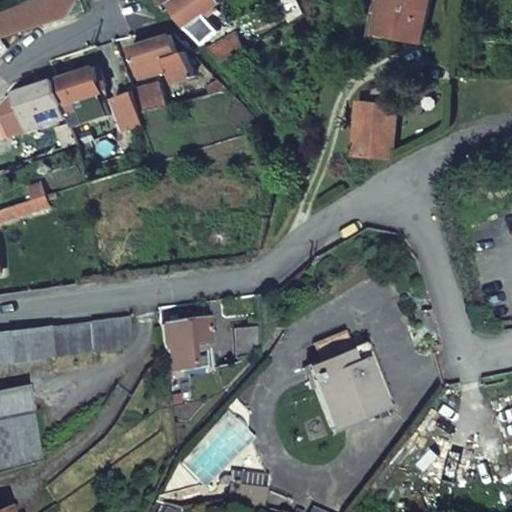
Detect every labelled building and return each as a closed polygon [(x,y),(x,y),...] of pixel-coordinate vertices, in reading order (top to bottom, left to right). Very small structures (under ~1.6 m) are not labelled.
[(221,0),(174,0),(173,1),(175,3),(187,25),(222,0),(221,0)] [(280,0),(289,20),(303,12),(298,0),(280,0)] [(385,0),(379,30),(425,40),(433,0),(385,0)] [(0,38),(3,38),(5,37),(21,32),(15,13),(0,16),(0,38)] [(141,43),(137,45),(146,74),(171,67),(176,81),(196,74),(189,49),(191,48),(176,33),(141,43)] [(235,33),(208,46),(222,60),(240,50),(235,33)] [(0,60),(13,46),(8,41),(5,37),(3,38),(0,38),(0,60)] [(61,78),(71,108),(73,114),(75,122),(76,125),(109,114),(101,90),(105,89),(97,67),(61,78)] [(15,133),(73,114),(71,108),(61,78),(21,92),(11,103),(7,108),(15,133)] [(142,111),(169,103),(162,81),(135,89),(142,111)] [(115,96),(126,129),(146,122),(142,111),(135,89),(115,96)] [(362,101),(357,153),(395,156),(398,103),(362,101)] [(60,127),(65,147),(82,142),(76,125),(75,122),(60,127)] [(0,222),(57,205),(55,194),(0,210),(0,222)] [(0,361),(119,349),(119,345),(133,343),(130,311),(14,327),(0,328),(0,361)] [(192,312),(175,314),(176,321),(193,319),(192,312)] [(176,321),(161,323),(164,355),(166,370),(200,367),(200,360),(188,362),(186,344),(207,341),(203,318),(193,319),(176,321)] [(240,335),(241,352),(262,350),(260,332),(240,335)] [(303,370),(328,433),(387,409),(362,347),(348,353),(341,335),(308,349),(315,365),(303,370)] [(0,469),(46,457),(30,387),(0,392),(0,469)] [(267,479),(230,474),(228,482),(223,480),(222,481),(221,484),(221,485),(222,487),(227,489),(235,489),(248,489),(256,489),(261,491),(265,491),(267,479)] [(225,504),(262,509),(265,491),(261,491),(256,489),(248,489),(235,489),(227,489),(225,504)]
